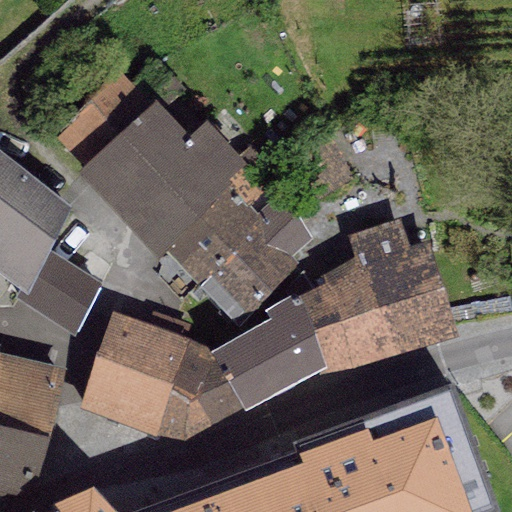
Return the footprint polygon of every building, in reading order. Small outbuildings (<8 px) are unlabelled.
[(77,182),(155,268),(166,258),(232,198),(227,193),(244,176),(233,164),(204,133),(187,149),(153,112),(77,182)] [(256,143),(233,164),(244,176),(227,193),(232,198),(166,258),(198,293),(231,264),(221,254),(277,203),(295,186),(256,143)] [(71,215),(0,161),(0,283),(18,297),(28,304),(51,256),(71,215)] [(231,264),(198,293),(236,335),(301,274),(290,263),(313,242),(277,203),(221,254),(231,264)] [(328,383),(457,345),(430,248),(408,256),(399,223),(346,239),(352,263),(303,289),(305,296),(326,376),(328,383)] [(100,290),(51,256),(28,304),(18,297),(12,305),(74,342),(100,290)] [(268,327),(213,358),(231,400),(243,418),(326,376),(305,296),(264,320),(268,327)] [(213,358),(110,319),(78,418),(156,447),(243,418),(231,400),(213,358)] [(0,359),(0,511),(19,511),(26,508),(36,501),(64,375),(0,359)] [(98,511),(90,504),(72,511),(464,511),(437,434),(372,459),(363,438),(260,477),(165,511),(98,511)]
